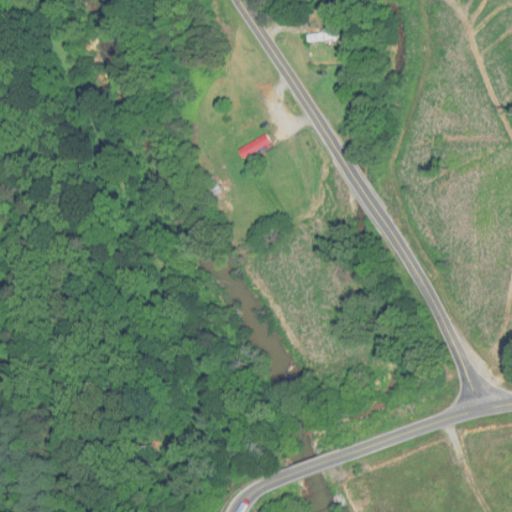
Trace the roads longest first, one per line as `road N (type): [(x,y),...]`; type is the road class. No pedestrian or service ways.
road 1 (residential): [(483,409),(423,280),(238,0)]
road 2 (tertiary): [(235,511),(266,482),(511,403)]
